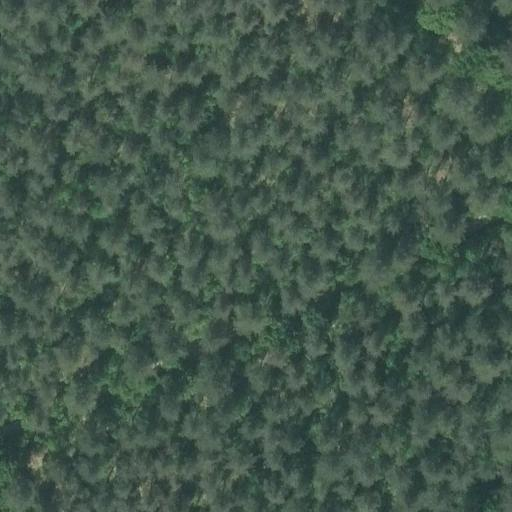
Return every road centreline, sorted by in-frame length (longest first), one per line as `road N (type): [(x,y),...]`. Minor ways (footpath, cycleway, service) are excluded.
road 1 (track): [(511,201),(158,353)]
road 2 (track): [(0,423),(158,353)]
